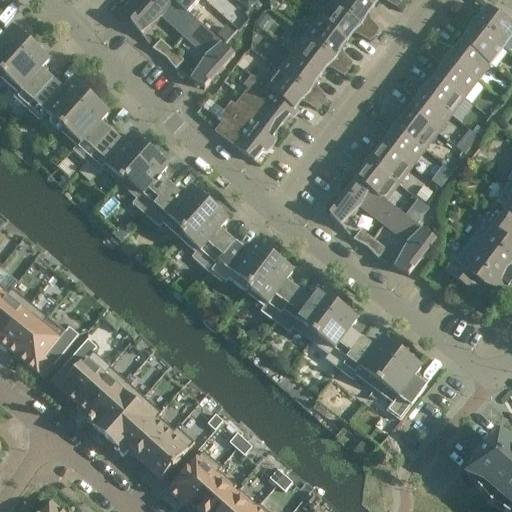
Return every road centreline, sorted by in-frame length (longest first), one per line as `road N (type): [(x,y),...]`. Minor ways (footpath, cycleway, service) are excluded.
road 1 (residential): [(276,214),(75,32)]
road 2 (residential): [(490,376),(465,367),(276,214)]
road 3 (residential): [(276,214),(434,0)]
